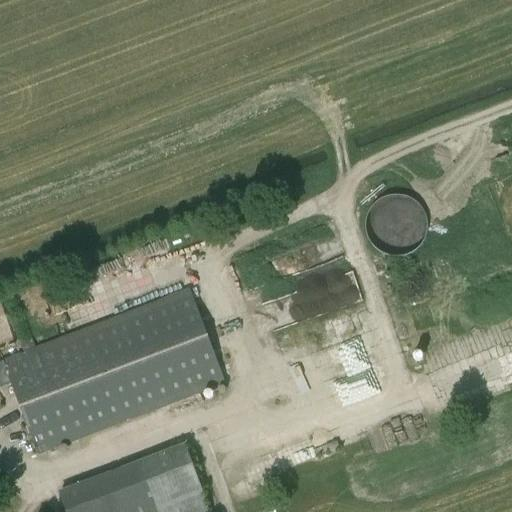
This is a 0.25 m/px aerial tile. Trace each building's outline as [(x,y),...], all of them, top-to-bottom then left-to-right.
[(386,261),(428,233),(400,191),(357,219),(386,261)] [(0,389),(11,385),(38,457),(225,385),(189,290),(2,362),(3,362),(0,363),(0,389)] [(318,345),(272,355),(278,381),(324,371),(318,345)] [(318,511),(322,511),(358,495),(349,475),(310,493),(318,511)] [(102,511),(91,482),(57,495),(64,511),(208,511),(208,510),(203,511),(102,511)]
